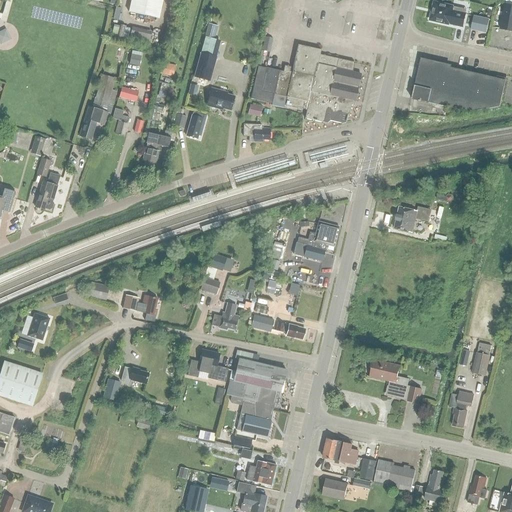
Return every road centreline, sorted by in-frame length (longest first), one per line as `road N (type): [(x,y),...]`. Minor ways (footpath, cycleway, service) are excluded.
road 1 (unclassified): [(26,472),(54,481),(65,476),(122,326),(324,362)]
road 2 (unclassified): [(376,134),(328,137),(227,167),(0,253)]
road 3 (tertiary): [(324,362),(376,134)]
road 4 (unclassified): [(511,460),(309,416)]
